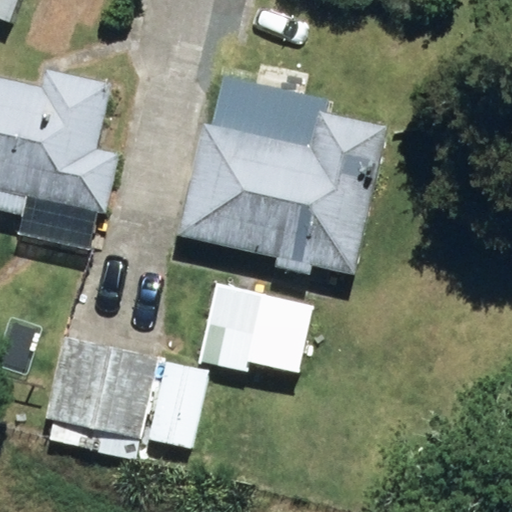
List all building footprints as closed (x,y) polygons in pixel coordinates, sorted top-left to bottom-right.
[(107,95),(45,82),(42,94),(0,85),(0,219),(20,223),(15,243),(87,258),(94,221),(103,223),(115,163),(93,159),(107,95)] [(175,244),(274,267),(271,277),(306,285),(308,275),(350,285),(385,137),(313,121),(305,155),(201,131),(175,244)] [(206,333),(254,343),(262,302),(214,292),(206,333)] [(158,366),(62,343),(43,425),(139,448),(158,366)] [(207,381),(164,371),(146,446),(189,456),(207,381)]
